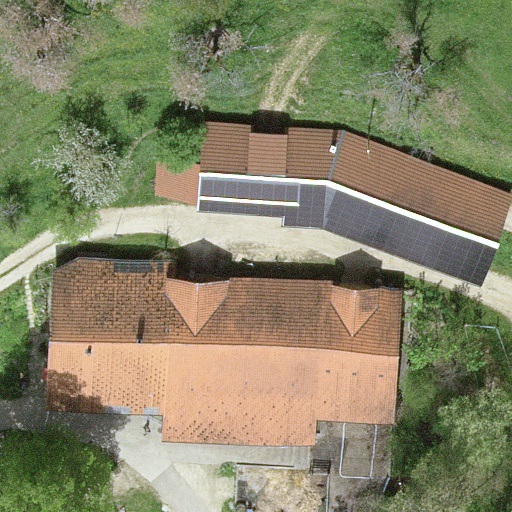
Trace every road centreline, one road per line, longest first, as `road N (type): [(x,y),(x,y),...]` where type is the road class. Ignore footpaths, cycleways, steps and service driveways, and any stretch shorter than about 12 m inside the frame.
road 1 (track): [(0,281),(93,233),(150,221),(285,229),(351,244),(511,306)]
road 2 (track): [(0,412),(117,435),(161,463)]
